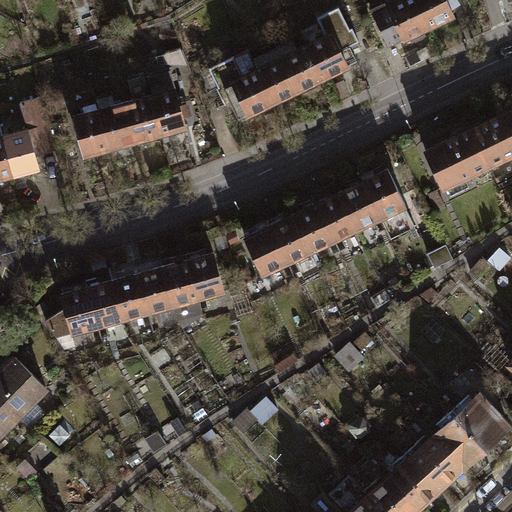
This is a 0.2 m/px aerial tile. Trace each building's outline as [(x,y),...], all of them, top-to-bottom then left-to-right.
[(391,47),(431,28),(416,0),(400,0),(388,6),(387,3),(373,10),(391,47)] [(416,0),(431,28),(457,16),(449,0),(416,0)] [(325,78),(359,62),(352,46),(361,42),(354,28),(351,30),(340,7),(319,17),(328,35),(308,44),(325,78)] [(299,91),(325,78),(308,44),(283,56),(299,91)] [(239,120),(274,103),(258,68),(249,50),(219,65),(228,84),(234,81),(237,88),(226,93),(239,120)] [(274,103),(299,91),(283,56),(258,68),(274,103)] [(150,96),(162,140),(188,132),(176,89),(173,90),(168,74),(145,80),(150,96)] [(123,104),(136,147),(162,140),(150,96),(123,104)] [(97,111),(109,155),(136,147),(123,104),(114,106),(112,98),(94,103),(97,111)] [(1,136),(12,178),(38,171),(35,160),(55,155),(40,102),(20,107),(27,129),(1,136)] [(70,119),(83,162),(109,155),(97,111),(70,119)] [(511,111),(474,129),(491,166),(511,156),(511,111)] [(474,129),(427,151),(444,188),(491,166),(474,129)] [(0,181),(12,178),(1,136),(0,133),(0,181)] [(393,172),(369,183),(386,222),(394,238),(418,227),(393,172)] [(369,183),(344,194),(362,233),(386,222),(369,183)] [(344,194),(320,205),(338,244),(362,233),(344,194)] [(320,205),(296,216),(313,255),(338,244),(320,205)] [(296,216),(271,227),(289,266),(313,255),(296,216)] [(271,227),(247,239),(265,277),(289,266),(271,227)] [(448,247),(431,255),(437,268),(454,260),(448,247)] [(218,254),(192,261),(203,302),(229,295),(218,254)] [(192,261),(166,268),(177,309),(203,302),(192,261)] [(166,268),(140,275),(151,316),(177,309),(166,268)] [(140,275),(114,282),(125,323),(151,316),(140,275)] [(114,282),(88,289),(100,330),(125,323),(114,282)] [(88,289),(63,296),(66,310),(49,323),(60,341),(74,337),(100,330),(88,289)] [(352,373),(366,359),(351,344),(337,357),(352,373)] [(11,356),(0,366),(0,401),(21,422),(49,392),(11,356)] [(333,374),(325,364),(309,376),(316,386),(333,374)] [(477,390),(455,411),(488,447),(510,426),(477,390)] [(0,401),(0,442),(21,422),(0,401)] [(205,411),(195,417),(200,425),(210,419),(205,411)] [(455,411),(432,431),(465,468),(488,447),(455,411)] [(248,436),(261,423),(249,412),(237,425),(248,436)] [(358,421),(352,426),(351,434),(357,440),(364,440),(370,435),(371,428),(365,421),(358,421)] [(69,424),(53,440),(62,450),(79,433),(69,424)] [(432,431),(410,452),(443,488),(465,468),(432,431)] [(410,452),(387,473),(420,509),(443,488),(410,452)] [(387,473),(364,493),(381,511),(416,511),(420,509),(387,473)] [(381,511),(364,493),(343,511),(381,511)]
